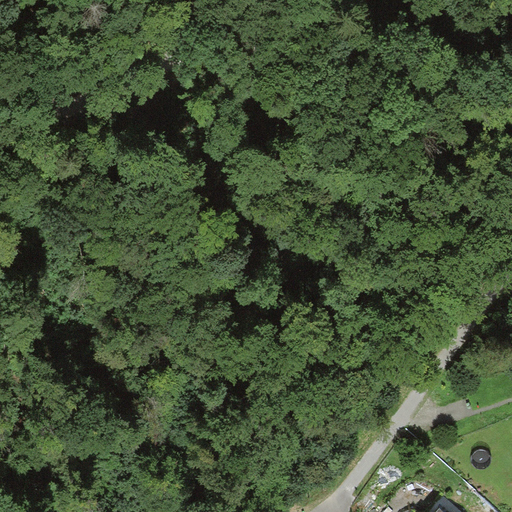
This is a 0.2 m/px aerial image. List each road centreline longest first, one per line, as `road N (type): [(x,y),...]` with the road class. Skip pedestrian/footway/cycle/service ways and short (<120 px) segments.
road 1 (track): [(0,110),(71,105),(176,59),(258,48),(294,30),(319,0)]
road 2 (track): [(511,269),(338,511)]
